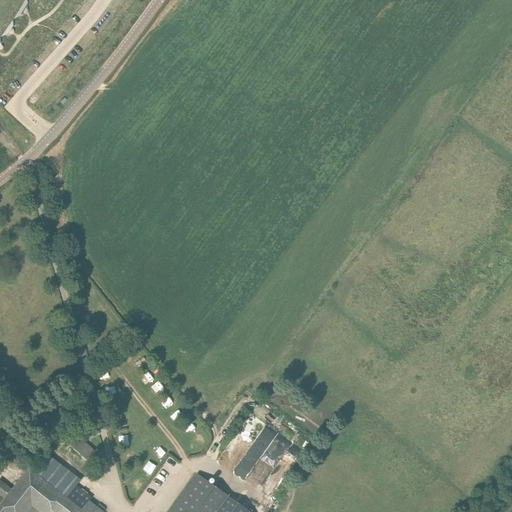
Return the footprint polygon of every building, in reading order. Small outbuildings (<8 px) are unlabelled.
[(7,0),(0,12),(0,13),(9,19),(16,17),(24,3),(23,0),(7,0)] [(0,13),(0,34),(4,33),(9,26),(9,19),(0,13)] [(278,430),(248,476),(264,486),(294,440),(278,430)] [(70,445),(84,459),(90,452),(75,439),(70,445)] [(0,511),(39,511),(40,511),(50,511),(52,510),(62,497),(34,474),(29,470),(11,491),(0,481),(0,511)] [(216,511),(228,496),(196,474),(168,511),(216,511)] [(77,486),(66,500),(62,497),(52,510),(54,511),(101,511),(89,502),(92,498),(77,486)] [(250,511),(228,496),(216,511),(250,511)]
